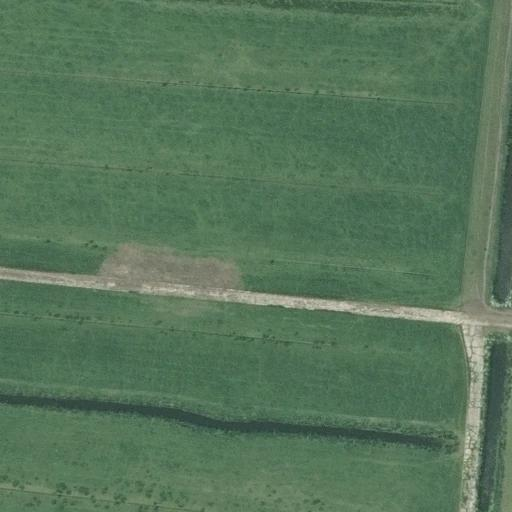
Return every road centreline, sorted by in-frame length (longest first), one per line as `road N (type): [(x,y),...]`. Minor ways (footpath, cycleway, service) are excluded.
road 1 (track): [(511,324),(0,275)]
road 2 (track): [(482,322),(465,511)]
